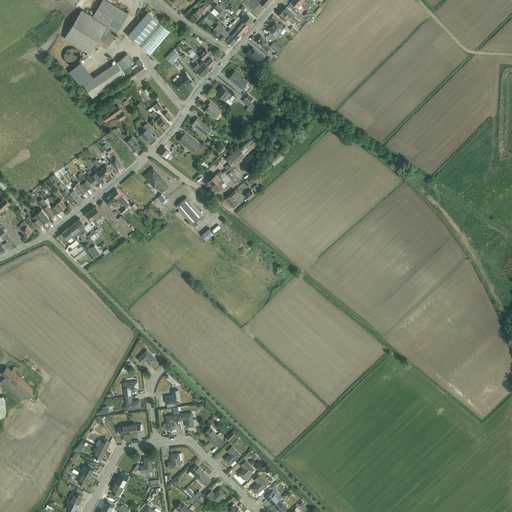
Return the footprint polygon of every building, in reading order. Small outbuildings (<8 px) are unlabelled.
[(128,14),(102,0),(92,18),(108,27),(100,40),(110,46),(117,32),(128,14)] [(260,3),(257,0),(242,0),(252,10),(260,3)] [(197,2),(190,11),(196,16),(204,7),(197,2)] [(210,10),(216,15),(219,12),(222,14),(225,10),(217,3),(210,10)] [(294,10),(286,4),(278,14),(286,21),(294,10)] [(304,15),(309,18),(313,13),(307,10),(304,15)] [(92,18),(82,12),(73,27),(99,42),(100,40),(108,27),(92,18)] [(128,36),(139,46),(160,23),(149,13),(128,36)] [(233,45),(256,19),(250,13),(226,40),(233,45)] [(203,19),(211,25),(214,21),(205,15),(203,19)] [(285,27),(275,19),(265,30),(276,39),(285,27)] [(225,26),(219,21),(215,26),(221,31),(225,26)] [(160,23),(139,46),(149,55),(171,32),(160,23)] [(73,27),(65,39),(90,55),(99,42),(73,27)] [(183,40),(187,43),(193,37),(189,33),(183,40)] [(262,34),(256,41),(268,52),(272,47),(280,53),(284,48),(274,40),(270,46),(267,43),(269,40),(262,34)] [(203,59),(210,51),(206,47),(198,55),(203,59)] [(261,61),(265,56),(255,47),(252,50),(250,47),(245,53),(252,60),(255,56),(261,61)] [(165,58),(173,65),(176,62),(174,60),(179,55),(174,49),(165,58)] [(193,49),(189,54),(195,59),(199,55),(193,49)] [(209,54),(196,68),(202,74),(215,60),(209,54)] [(123,71),(134,62),(128,56),(118,63),(123,71)] [(117,63),(84,86),(93,99),(126,76),(117,63)] [(139,67),(133,71),(137,76),(147,69),(143,64),(139,67)] [(235,69),(228,77),(243,88),(249,80),(235,69)] [(174,80),(181,89),(193,80),(185,71),(174,80)] [(216,93),(230,103),(236,96),(231,92),(232,90),(222,84),(216,93)] [(143,89),(149,96),(152,94),(146,86),(143,89)] [(248,93),(245,96),(252,101),(254,98),(248,93)] [(222,109),(210,100),(209,101),(210,102),(205,109),(215,117),(222,109)] [(141,101),(135,103),(142,119),(148,116),(141,101)] [(124,111),(121,112),(121,111),(123,109),(119,103),(103,115),(106,121),(119,112),(119,113),(118,115),(121,119),(127,115),(124,111)] [(162,105),(160,107),(170,118),(173,115),(168,109),(166,110),(162,105)] [(161,114),(157,118),(162,124),(167,120),(161,114)] [(212,127),(198,116),(192,124),(206,135),(212,127)] [(146,128),(141,133),(146,139),(153,133),(152,133),(154,131),(150,127),(151,126),(147,121),(143,125),(146,128)] [(227,125),(224,128),(231,134),(234,131),(227,125)] [(118,126),(114,128),(121,138),(124,136),(118,126)] [(185,131),(179,139),(194,151),(200,142),(185,131)] [(246,140),(240,146),(246,153),(260,140),(254,133),(246,140)] [(141,144),(132,134),(126,140),(135,150),(141,144)] [(159,150),(165,155),(170,150),(165,145),(159,150)] [(239,146),(226,157),(234,167),(247,155),(239,146)] [(272,162),(275,165),(284,156),(280,153),(272,162)] [(117,154),(111,159),(116,166),(122,162),(117,154)] [(107,162),(103,165),(108,172),(113,169),(107,162)] [(217,172),(209,180),(218,190),(223,185),(224,187),(228,184),(227,183),(232,177),(236,181),(240,177),(232,168),(234,167),(231,164),(230,165),(228,163),(225,166),(227,168),(219,175),(217,172)] [(99,179),(108,172),(103,165),(94,172),(99,179)] [(154,187),(164,178),(154,166),(144,174),(154,187)] [(88,188),(92,184),(87,178),(79,168),(74,172),(78,177),(81,175),(84,180),(82,181),(88,188)] [(52,174),(57,182),(61,179),(55,172),(52,174)] [(92,184),(99,179),(94,172),(87,178),(92,184)] [(0,174),(0,187),(9,197),(16,190),(1,174),(0,174)] [(77,185),(74,187),(79,194),(86,189),(79,179),(75,182),(77,185)] [(71,200),(79,194),(74,187),(69,181),(66,184),(68,186),(66,187),(61,181),(58,183),(71,200)] [(105,197),(110,203),(111,202),(115,206),(119,203),(115,199),(117,197),(120,202),(124,198),(120,194),(121,193),(117,188),(105,197)] [(245,193),(249,199),(256,193),(251,188),(245,193)] [(235,189),(226,197),(233,206),(239,201),(235,196),(239,193),(235,189)] [(162,193),(157,196),(162,202),(166,198),(162,193)] [(0,199),(0,211),(10,203),(4,196),(0,199)] [(51,215),(55,212),(43,196),(39,199),(51,215)] [(204,214),(187,196),(176,205),(193,224),(204,214)] [(67,204),(61,197),(56,201),(62,208),(67,204)] [(20,212),(25,218),(29,214),(34,220),(40,226),(44,222),(38,216),(36,218),(31,213),(34,210),(26,201),(22,205),(25,207),(24,208),(24,209),(20,212)] [(50,217),(39,202),(37,204),(39,207),(43,212),(41,214),(46,220),(50,217)] [(57,202),(53,205),(58,211),(62,208),(57,202)] [(86,212),(91,219),(92,218),(97,225),(100,223),(100,224),(103,222),(100,218),(99,219),(97,218),(103,213),(96,204),(86,212)] [(121,214),(118,217),(123,222),(123,221),(129,226),(131,223),(121,214)] [(62,231),(68,238),(72,235),(75,239),(78,236),(75,233),(78,230),(81,234),(87,229),(84,225),(86,224),(80,217),(62,231)] [(19,226),(26,235),(32,230),(27,225),(28,224),(24,219),(21,221),(21,223),(19,224),(19,226)] [(98,236),(100,235),(101,237),(104,234),(98,227),(95,229),(97,231),(96,231),(93,226),(88,230),(92,234),(91,235),(93,238),(97,235),(98,236)] [(207,240),(215,232),(209,226),(201,233),(207,240)] [(70,244),(73,247),(80,242),(77,238),(70,244)] [(108,248),(99,253),(98,252),(100,250),(97,246),(94,248),(92,245),(89,240),(83,245),(92,257),(96,254),(97,255),(99,254),(101,257),(110,251),(108,248)] [(157,358),(147,348),(138,357),(143,362),(146,359),(151,364),(157,358)] [(4,376),(0,382),(21,400),(26,394),(30,398),(31,397),(36,390),(37,389),(15,371),(18,368),(14,365),(11,369),(6,366),(0,373),(4,376)] [(123,381),(125,394),(132,393),(131,388),(139,387),(138,379),(123,381)] [(165,394),(166,403),(181,401),(180,388),(172,389),(173,393),(165,394)] [(125,394),(127,408),(142,406),(141,398),(133,399),(132,393),(125,394)] [(180,419),(179,412),(178,405),(173,406),(174,413),(166,414),(168,428),(176,427),(175,420),(180,419)] [(194,425),(193,411),(179,412),(180,419),(186,418),(187,426),(194,425)] [(142,430),(141,422),(130,423),(131,432),(142,430)] [(131,432),(130,423),(120,424),(121,433),(131,432)] [(218,432),(211,425),(204,431),(212,439),(218,432)] [(227,437),(230,440),(236,434),(234,431),(227,437)] [(226,440),(218,432),(212,439),(220,446),(226,440)] [(103,436),(98,445),(106,449),(111,440),(103,436)] [(98,445),(94,455),(102,459),(106,449),(98,445)] [(241,454),(233,445),(227,451),(230,454),(225,458),(230,464),(241,454)] [(168,462),(169,468),(182,466),(180,451),(171,452),(172,461),(168,462)] [(140,465),(141,471),(154,470),(152,455),(143,456),(144,465),(140,465)] [(255,468),(246,459),(240,465),(243,468),(238,472),(244,479),(255,468)] [(88,461),(83,471),(91,475),(96,465),(88,461)] [(198,477),(205,470),(197,463),(190,469),(198,477)] [(206,485),(212,478),(205,470),(198,477),(206,485)] [(83,471),(78,481),(86,485),(91,475),(83,471)] [(129,475),(121,471),(116,481),(124,485),(129,475)] [(269,483),(260,474),(254,479),(257,482),(252,487),(258,493),(269,483)] [(124,485),(116,481),(111,491),(119,495),(124,485)] [(211,489),(207,494),(216,503),(227,493),(221,486),(214,492),(211,489)] [(76,489),(71,499),(79,503),(84,493),(76,489)] [(274,504),(280,498),(273,490),(267,496),(274,504)] [(195,500),(202,494),(200,492),(193,498),(195,500)] [(115,502),(107,498),(102,508),(110,511),(115,502)] [(281,511),(288,506),(280,498),(274,504),(281,511)] [(71,499),(66,508),(73,511),(74,511),(79,503),(71,499)] [(180,511),(186,511),(190,507),(182,500),(176,508),(180,511)]
